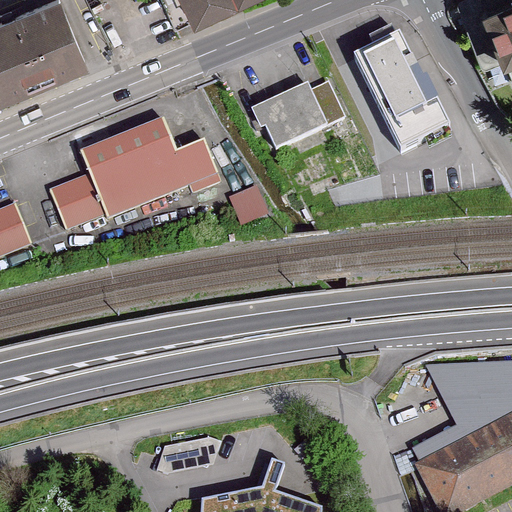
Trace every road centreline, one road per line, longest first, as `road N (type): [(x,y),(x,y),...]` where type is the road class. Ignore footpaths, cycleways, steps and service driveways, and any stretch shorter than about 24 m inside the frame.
road 1 (motorway): [(0,403),(233,352),(511,320)]
road 2 (motorway): [(511,296),(225,327),(0,372)]
road 3 (residential): [(0,462),(283,394),(318,393),(361,420),(387,511)]
road 4 (primary): [(0,138),(340,0)]
road 5 (residential): [(423,0),(511,167)]
